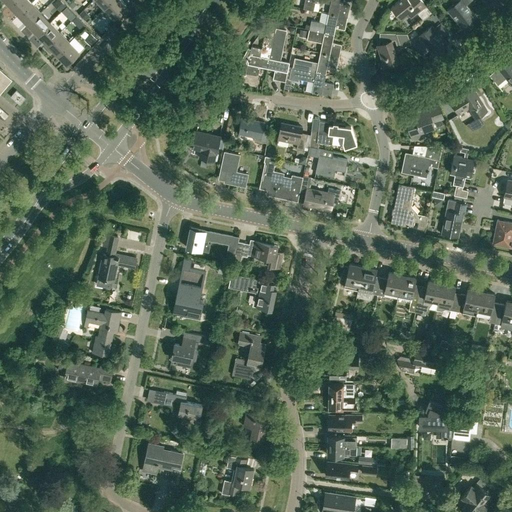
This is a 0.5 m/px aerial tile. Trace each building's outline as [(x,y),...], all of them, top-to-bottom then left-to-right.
[(30,0),(14,0),(9,5),(19,15),(32,2),(30,0)] [(59,0),(56,0),(54,3),(61,10),(66,6),(59,0)] [(74,10),(79,6),(77,4),(74,0),(72,2),(69,4),(74,10)] [(122,0),(112,0),(104,7),(114,18),(127,5),(122,0)] [(338,15),(347,17),(350,5),(341,3),(341,0),(304,0),(303,8),(314,10),(316,0),(330,3),(328,13),(338,15)] [(421,0),(399,0),(391,6),(401,18),(408,12),(411,17),(426,5),(421,0)] [(466,4),(470,0),(452,0),(455,3),(447,9),(462,27),(461,29),(465,33),(473,26),(470,22),(476,16),(466,4)] [(483,0),(483,1),(489,9),(495,4),(496,5),(502,0),(483,0)] [(32,2),(19,15),(29,25),(42,12),(32,2)] [(74,17),(76,15),(71,10),(70,9),(66,12),(65,13),(72,20),(74,17)] [(85,20),(90,15),(84,9),(79,14),(85,20)] [(42,12),(29,25),(38,34),(51,21),(42,12)] [(338,15),(328,13),(326,23),(311,20),(310,25),(309,29),(334,34),(335,27),(345,29),(346,23),(337,21),(338,15)] [(51,21),(38,34),(47,44),(61,31),(51,21)] [(422,41),(416,46),(423,55),(429,50),(433,54),(444,45),(439,38),(447,31),(441,23),(435,28),(432,25),(419,36),(422,41)] [(272,47),(282,49),(286,29),(276,27),(275,31),(269,30),(264,37),(262,48),(251,46),(246,73),(248,63),(254,65),(252,74),(258,75),(260,66),(268,67),(272,47)] [(332,42),(334,34),(309,29),(307,39),(322,42),(320,52),(330,54),(331,48),(340,50),(342,44),(332,42)] [(61,31),(47,44),(57,54),(70,41),(61,31)] [(411,43),(407,33),(380,32),(379,44),(377,44),(384,66),(399,61),(392,40),(395,39),(397,44),(400,43),(401,47),(411,43)] [(97,40),(91,34),(86,40),(91,45),(97,40)] [(70,41),(57,54),(67,64),(80,51),(70,41)] [(279,60),(282,49),(272,47),(268,67),(275,69),(273,78),(280,80),(281,70),(287,71),(285,81),(286,81),(287,76),(289,66),(289,62),(279,60)] [(329,60),(330,54),(320,52),(318,62),(294,57),(292,67),(326,74),(327,66),(337,68),(338,62),(329,60)] [(511,64),(507,58),(497,66),(498,67),(489,74),(497,84),(506,77),(511,84),(511,64)] [(326,74),(292,67),(289,66),(287,76),(314,81),(312,92),(322,94),(323,87),(332,89),(334,83),(324,81),(326,74)] [(7,76),(0,84),(0,85),(4,89),(12,80),(7,76)] [(451,101),(458,113),(469,107),(475,117),(487,110),(472,85),(460,92),(461,95),(451,101)] [(17,89),(11,96),(20,104),(26,97),(17,89)] [(422,138),(420,132),(434,127),(432,121),(443,117),(439,105),(422,111),(423,113),(406,119),(414,140),(422,138)] [(9,115),(4,110),(0,114),(5,119),(9,115)] [(267,142),(270,131),(263,130),(264,122),(242,117),(237,138),(238,138),(239,132),(255,136),(254,140),(267,142)] [(351,126),(345,125),(346,123),(320,120),(318,130),(311,129),(309,146),(314,147),(318,147),(319,142),(332,143),(333,135),(343,136),(343,142),(345,147),(357,143),(351,126)] [(301,132),(302,126),(282,122),(278,138),(298,143),(296,148),(304,150),(308,133),(301,132)] [(195,130),(192,147),(202,149),(200,157),(214,160),(215,152),(217,153),(221,136),(195,130)] [(442,146),(440,146),(425,145),(423,155),(405,151),(401,171),(427,176),(428,171),(429,172),(429,169),(428,169),(429,166),(438,167),(442,146)] [(321,148),(318,147),(314,147),(312,155),(319,156),(315,172),(334,176),(336,167),(345,169),(348,159),(333,156),(332,157),(319,154),(321,148)] [(246,186),(248,173),(237,171),(240,154),(225,151),(221,168),(227,170),(224,182),(246,186)] [(474,160),(454,155),(450,173),(456,174),(454,183),(456,184),(463,185),(465,176),(471,177),(474,160)] [(298,198),(300,192),(303,177),(292,174),(292,177),(283,175),(284,173),(272,170),(267,194),(285,197),(286,195),(298,198)] [(327,192),(309,188),(311,177),(303,175),(303,177),(300,192),(307,193),(304,204),(330,209),(332,201),(338,202),(340,190),(328,187),(327,192)] [(411,206),(409,205),(409,202),(412,203),(415,186),(399,183),(394,208),(395,208),(394,213),(393,213),(391,222),(413,227),(415,220),(418,221),(418,225),(425,227),(428,215),(417,213),(417,212),(411,206)] [(456,184),(454,194),(467,197),(468,190),(462,189),(463,185),(456,184)] [(443,198),(444,198),(445,192),(433,190),(432,196),(435,196),(443,198)] [(443,198),(435,196),(434,204),(441,206),(443,198)] [(465,202),(457,201),(449,199),(442,232),(458,236),(465,202)] [(511,221),(497,219),(495,229),(498,229),(497,234),(495,234),(493,243),(511,246),(511,244),(511,243),(511,221)] [(190,232),(187,247),(202,250),(203,241),(207,242),(208,239),(229,243),(231,243),(230,249),(228,249),(227,255),(235,257),(236,253),(238,241),(239,237),(217,232),(209,231),(206,231),(206,230),(191,227),(190,232)] [(99,277),(114,280),(116,271),(113,270),(115,263),(134,267),(136,258),(115,253),(118,237),(106,234),(104,245),(109,246),(107,254),(103,253),(99,277)] [(238,241),(236,253),(243,255),(247,256),(248,253),(253,254),(270,258),(269,265),(280,267),(283,252),(276,251),(278,245),(255,240),(254,244),(238,241)] [(173,312),(186,314),(200,317),(203,300),(199,299),(205,270),(190,267),(191,259),(184,258),(173,312)] [(359,287),(363,266),(349,263),(349,266),(345,265),(343,271),(347,272),(344,287),(358,289),(359,287)] [(378,294),(381,276),(375,275),(377,268),(363,266),(359,287),(358,289),(358,290),(371,293),(378,294)] [(398,296),(402,274),(389,271),(387,278),(381,276),(378,294),(384,295),(385,293),(398,296)] [(231,275),(229,284),(242,286),(242,289),(257,292),(254,306),(259,306),(272,309),(276,289),(272,288),(273,282),(264,280),(245,276),(239,275),(231,273),(231,275)] [(415,311),(421,285),(415,283),(416,277),(402,274),(398,296),(404,297),(403,299),(411,301),(409,310),(415,311)] [(436,309),(442,282),(428,279),(427,286),(421,285),(415,311),(423,313),(428,307),(436,309)] [(456,310),(460,293),(454,292),(456,285),(442,282),(436,309),(442,310),(445,308),(450,309),(456,310)] [(466,294),(460,293),(456,310),(476,315),(477,313),(477,310),(477,309),(481,290),(467,287),(466,294)] [(495,323),(499,303),(493,301),(495,293),(481,290),(477,309),(477,310),(477,313),(476,315),(489,317),(489,321),(495,323)] [(511,320),(511,300),(506,300),(505,304),(499,303),(495,323),(501,324),(502,319),(511,320)] [(93,352),(108,355),(113,334),(111,334),(112,330),(117,332),(119,321),(118,321),(120,312),(121,312),(121,311),(106,308),(105,313),(87,309),(83,328),(87,329),(89,321),(103,324),(100,336),(96,335),(93,352)] [(350,329),(352,319),(353,313),(336,310),(333,326),(350,329)] [(58,324),(50,344),(61,348),(64,340),(68,332),(66,331),(64,330),(66,327),(58,324)] [(191,361),(195,340),(202,341),(203,335),(185,331),(182,345),(175,343),(172,357),(177,358),(176,363),(187,365),(188,360),(191,361)] [(235,362),(233,368),(232,374),(250,378),(252,372),(254,362),(261,363),(265,343),(259,342),(260,336),(241,332),(239,342),(251,344),(247,365),(235,362)] [(441,361),(433,359),(435,352),(416,348),(414,357),(402,355),(397,359),(403,371),(413,373),(415,366),(419,367),(419,365),(440,369),(441,361)] [(330,376),(346,376),(346,368),(356,368),(356,366),(358,366),(358,354),(345,354),(345,361),(339,361),(339,362),(330,362),(330,368),(328,369),(328,373),(330,375),(330,376)] [(64,378),(97,385),(98,378),(110,381),(113,367),(101,364),(100,367),(76,363),(77,361),(62,358),(61,364),(67,365),(64,378)] [(51,384),(44,382),(41,387),(48,390),(51,384)] [(329,389),(328,396),(354,396),(354,384),(343,383),(330,383),(330,389),(329,389)] [(161,390),(158,402),(162,403),(173,405),(175,399),(176,393),(164,391),(161,390)] [(328,396),(328,402),(329,403),(329,408),(358,409),(356,403),(355,403),(355,396),(354,396),(328,396)] [(444,406),(445,404),(431,398),(430,400),(426,409),(429,410),(429,414),(420,414),(420,424),(442,425),(441,437),(448,437),(452,437),(455,408),(444,407),(444,406)] [(404,412),(411,412),(407,399),(399,399),(399,405),(404,405),(404,412)] [(179,425),(191,428),(194,416),(200,417),(202,404),(181,400),(178,413),(182,414),(179,425)] [(249,445),(262,448),(267,420),(255,418),(256,413),(246,411),(243,425),(252,427),(249,445)] [(454,428),(453,438),(470,440),(472,424),(478,425),(479,415),(455,413),(454,428)] [(361,414),(355,414),(341,414),(341,415),(329,415),(329,421),(327,421),(327,426),(329,426),(329,428),(349,429),(349,422),(355,422),(355,418),(361,419),(361,414)] [(327,437),(327,444),(357,446),(357,436),(344,436),(328,435),(328,437),(327,437)] [(146,471),(156,473),(158,465),(172,468),(173,465),(180,467),(183,452),(163,448),(163,445),(149,442),(146,457),(148,457),(146,471)] [(201,446),(192,444),(191,452),(199,454),(201,446)] [(327,444),(327,451),(328,452),(328,453),(343,454),(343,456),(347,456),(347,454),(356,454),(357,446),(327,444)] [(462,464),(463,456),(452,455),(451,463),(456,463),(462,464)] [(221,492),(231,495),(232,493),(238,494),(240,484),(249,486),(253,467),(245,466),(246,459),(235,456),(235,457),(229,456),(226,466),(234,468),(231,480),(224,479),(221,492)] [(360,456),(359,462),(377,465),(378,459),(360,456)] [(207,462),(201,461),(198,473),(204,474),(207,462)] [(326,474),(348,477),(349,470),(357,471),(358,464),(350,463),(350,462),(341,461),(340,463),(328,462),(327,467),(326,468),(325,473),(326,474)] [(363,464),(362,471),(376,473),(376,466),(363,464)] [(440,476),(415,475),(414,490),(440,491),(440,476)] [(404,484),(393,481),(391,488),(403,491),(404,484)] [(494,481),(490,486),(496,492),(500,486),(494,481)] [(482,511),(487,506),(483,502),(490,492),(477,482),(474,486),(471,484),(461,496),(467,501),(461,508),(465,511),(482,511)] [(355,503),(356,495),(325,490),(323,507),(326,507),(325,511),(351,511),(353,502),(355,503)]
